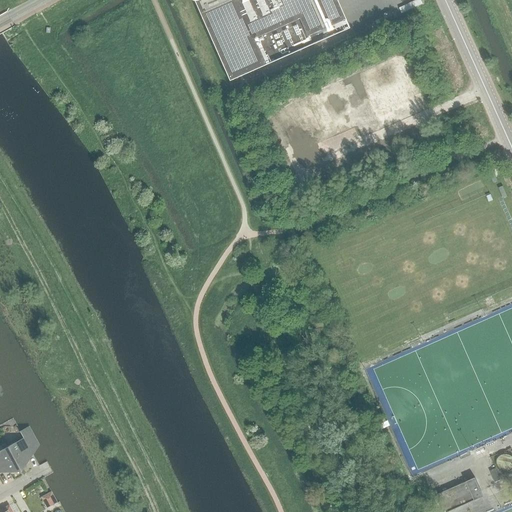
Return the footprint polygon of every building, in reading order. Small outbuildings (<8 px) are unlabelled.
[(189,0),(190,0),(191,1),(192,1),(193,1),(228,81),(348,28),(341,12),(335,0),(189,0)] [(5,444),(21,473),(19,469),(23,467),(23,468),(27,461),(24,455),(30,452),(32,455),(32,454),(23,438),(7,447),(5,444)] [(21,473),(5,444),(4,444),(6,447),(0,450),(0,468),(4,466),(7,472),(15,472),(15,471),(19,470),(21,473)] [(494,482),(500,480),(495,468),(489,471),(494,482)] [(448,511),(483,497),(480,491),(475,478),(436,495),(443,511),(448,511)] [(56,502),(50,492),(40,498),(46,508),(56,502)]
